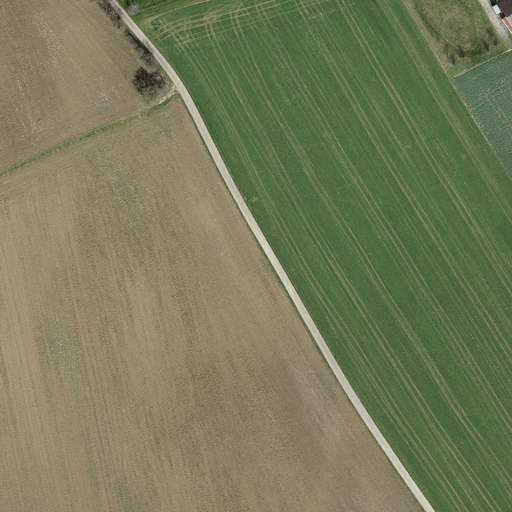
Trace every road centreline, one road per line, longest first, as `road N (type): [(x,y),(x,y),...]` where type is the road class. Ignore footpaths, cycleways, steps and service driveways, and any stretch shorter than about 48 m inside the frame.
road 1 (trunk): [(346,0),(430,511)]
road 2 (track): [(430,511),(331,362),(173,80)]
road 3 (track): [(0,193),(157,106),(173,80)]
